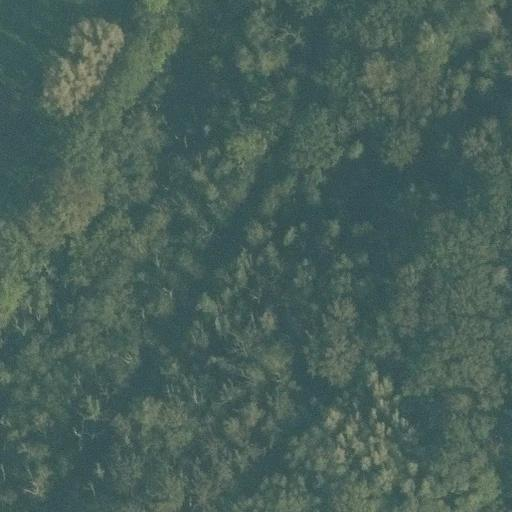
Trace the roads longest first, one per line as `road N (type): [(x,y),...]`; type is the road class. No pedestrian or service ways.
road 1 (track): [(65,511),(298,141),(339,0)]
road 2 (track): [(177,511),(225,453),(387,298),(511,211)]
road 3 (track): [(508,511),(298,141)]
